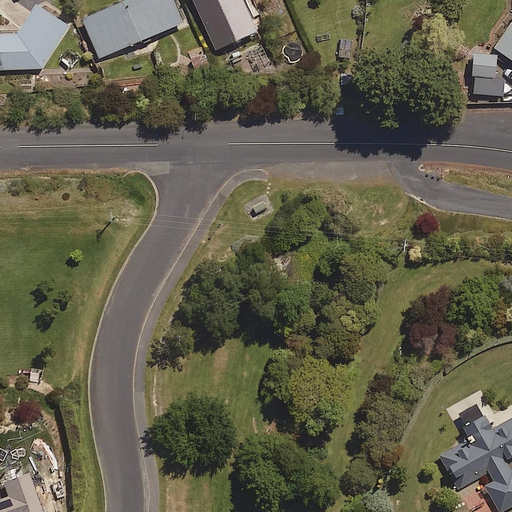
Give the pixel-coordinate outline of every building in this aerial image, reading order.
[(185,22),(175,0),(126,0),(84,18),(100,57),(185,22)] [(258,32),(244,0),(196,0),(217,49),(258,32)] [(72,25),(41,5),(18,32),(0,32),(0,67),(44,67),(72,25)] [(511,24),(497,47),(511,57),(511,24)] [(498,54),(477,53),(475,93),(506,94),(506,79),(498,79),(498,54)] [(485,402),(462,414),(474,438),(441,455),(458,489),(483,476),(501,511),(511,506),(511,418),(497,426),(485,402)] [(41,511),(25,466),(0,474),(0,511),(41,511)]
